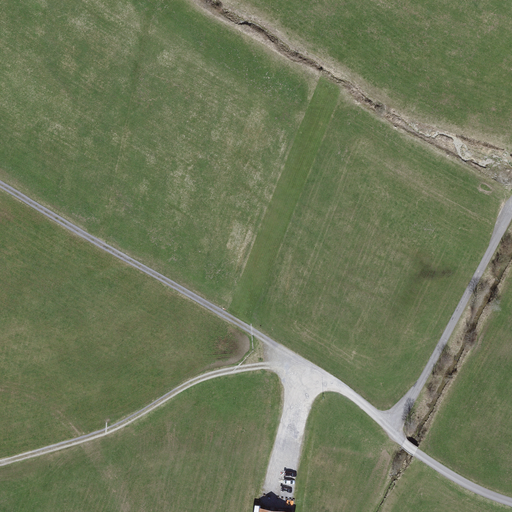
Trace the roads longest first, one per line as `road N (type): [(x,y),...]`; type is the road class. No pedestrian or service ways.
road 1 (track): [(0,185),(290,358)]
road 2 (track): [(0,464),(121,428),(188,385),(290,358)]
road 3 (track): [(511,212),(394,432)]
road 4 (residential): [(404,441),(469,488),(511,505)]
